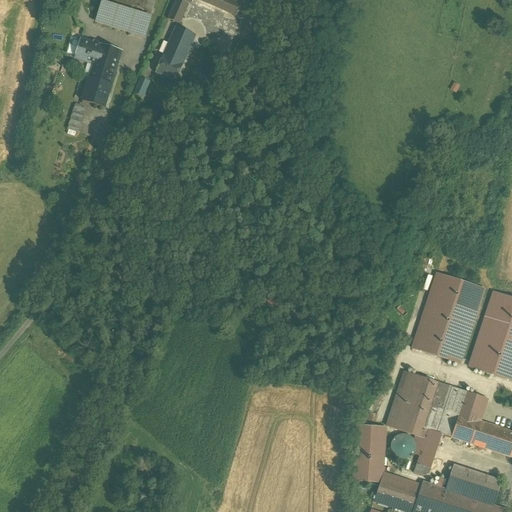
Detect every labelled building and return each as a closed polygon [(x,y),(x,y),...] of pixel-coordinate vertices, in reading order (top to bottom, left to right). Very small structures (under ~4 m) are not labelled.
[(177,0),(176,0),(168,20),(179,25),(188,5),(177,0)] [(198,0),(235,16),(242,0),(198,0)] [(150,18),(102,4),(96,23),(144,38),(150,18)] [(195,36),(176,28),(164,56),(183,65),(195,36)] [(121,53),(99,46),(99,47),(82,41),(76,59),(94,65),(90,79),(111,86),(121,53)] [(164,56),(163,56),(155,73),(176,82),(183,65),(164,56)] [(111,86),(90,79),(82,102),(104,109),(111,86)] [(149,82),(141,79),(134,94),(143,98),(149,82)] [(75,106),(68,131),(78,134),(86,110),(75,106)] [(484,290),(437,274),(412,350),(459,365),(484,290)] [(511,299),(492,293),(468,366),(511,380),(511,299)] [(451,388),(405,373),(387,428),(415,437),(413,441),(415,443),(415,444),(416,448),(415,452),(415,453),(414,455),(419,457),(428,431),(421,429),(428,406),(443,411),(451,388)] [(443,411),(428,406),(421,429),(428,431),(419,457),(414,475),(423,478),(429,475),(442,435),(470,445),(510,458),(511,450),(511,448),(511,449),(511,448),(511,433),(478,423),(485,399),(451,388),(443,411)] [(371,428),(356,427),(353,482),(380,484),(374,502),(403,511),(413,511),(421,487),(382,474),(385,432),(371,431),(371,428)] [(415,453),(416,448),(415,443),(412,439),(408,436),(403,435),(398,436),(394,439),(391,443),(390,448),(391,453),(394,457),(398,460),(403,461),(408,460),(412,457),(415,453)] [(501,483),(453,467),(445,491),(493,507),(501,483)] [(491,511),(493,507),(445,491),(426,484),(422,485),(421,487),(413,511),(491,511)]
